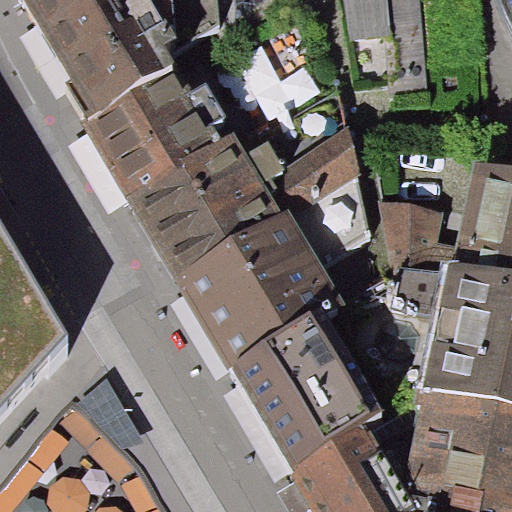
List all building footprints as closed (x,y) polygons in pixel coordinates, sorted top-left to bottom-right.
[(19,0),(63,77),(94,133),(178,84),(175,78),(165,60),(221,29),(218,0),(19,0)] [(344,0),(352,92),(426,86),(419,0),(344,0)] [(189,102),(178,84),(94,133),(88,137),(117,188),(127,204),(236,142),(207,91),(189,102)] [(236,142),(127,204),(169,276),(177,290),(361,184),(350,128),(281,168),(269,146),(246,159),(236,142)] [(394,272),(456,285),(511,297),(511,188),(474,181),(459,253),(438,249),(445,216),(383,203),(394,272)] [(361,184),(177,290),(224,371),(233,386),(327,331),(348,319),(321,272),(373,243),(361,184)] [(34,297),(0,240),(0,431),(69,357),(34,297)] [(511,297),(456,285),(427,415),(511,433),(511,297)] [(327,331),(233,386),(242,403),(292,490),(372,444),(388,435),(327,331)] [(511,511),(511,433),(427,415),(414,480),(408,506),(411,511),(511,511)] [(372,444),(292,490),(304,511),(411,511),(408,506),(414,480),(388,435),(372,444)]
